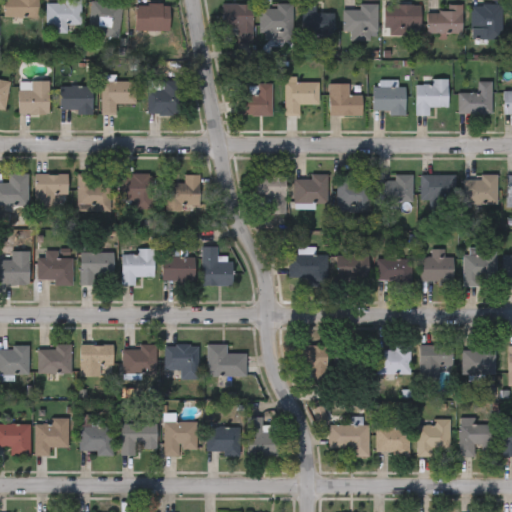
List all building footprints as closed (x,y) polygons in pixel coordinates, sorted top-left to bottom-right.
[(3,16),(3,0),(37,0),(37,16),(3,16)] [(45,24),(45,3),(62,3),(62,0),(80,0),(80,24),(66,24),(66,32),(52,32),(52,24),(45,24)] [(122,3),(119,37),(87,35),(89,1),(122,3)] [(446,11),(446,3),(460,3),(460,34),(425,34),(425,11),(446,11)] [(168,30),(134,30),(134,4),(168,4),(168,30)] [(235,42),(235,30),(221,30),(221,4),(251,4),(251,42),(235,42)] [(332,12),(333,36),(301,36),(300,4),(314,4),(314,13),(332,12)] [(418,34),(382,34),(382,4),(418,4),(418,34)] [(292,5),(292,40),(258,40),(258,5),(292,5)] [(500,38),(470,38),(470,5),(500,5),(500,38)] [(344,40),(344,9),(370,9),(370,40),(344,40)] [(0,78),(8,80),(3,109),(0,108),(0,78)] [(429,84),(429,78),(445,78),(445,106),(427,106),(427,114),(414,114),(414,84),(429,84)] [(17,112),(17,81),(48,81),(48,112),(17,112)] [(135,81),(134,103),(115,102),(115,114),(100,114),(100,81),(135,81)] [(284,114),(284,81),(317,81),(317,104),(298,104),(298,114),(284,114)] [(490,81),(490,113),(456,113),(456,92),(476,92),(476,81),(490,81)] [(180,82),(180,114),(146,114),(146,82),(180,82)] [(327,114),(327,83),(347,83),(347,94),(360,94),(360,114),(327,114)] [(271,84),(271,114),(235,114),(235,92),(247,92),(247,84),(271,84)] [(91,114),(76,114),(76,109),(58,109),(58,86),(91,86),(91,114)] [(371,110),(371,86),(404,86),(404,110),(371,110)] [(511,114),(501,114),(501,90),(511,90),(511,114)] [(76,173),(91,173),(92,182),(110,182),(110,210),(94,210),(94,206),(76,206),(76,173)] [(26,205),(0,205),(0,182),(7,182),(7,174),(26,174),(26,205)] [(54,195),(54,205),(34,205),(34,174),(66,174),(66,195),(54,195)] [(150,174),(150,207),(120,207),(120,174),(150,174)] [(165,182),(183,182),(183,174),(198,174),(198,205),(165,205),(165,182)] [(284,174),(284,213),(268,213),(268,195),(253,195),(253,174),(284,174)] [(293,178),(310,179),(310,174),(327,174),(326,205),(292,205),(293,178)] [(393,180),(393,174),(411,174),(411,201),(376,201),(376,180),(393,180)] [(419,174),(454,174),(454,201),(419,201),(419,174)] [(495,203),(462,203),(462,178),(479,178),(479,174),(495,174),(495,203)] [(349,176),(349,182),(368,182),(368,209),(336,209),(336,176),(349,176)] [(231,284),(201,284),(201,246),(215,246),(215,261),(231,261),(231,284)] [(287,255),(297,255),(297,247),(311,247),(311,254),(324,254),(324,281),(287,281),(287,255)] [(121,253),(136,253),(136,248),(152,248),(152,275),(135,275),(135,283),(121,283),(121,253)] [(419,281),(419,257),(429,257),(429,248),(442,248),(442,257),(451,257),(451,281),(419,281)] [(27,250),(27,283),(0,283),(0,259),(9,259),(9,250),(27,250)] [(335,250),(367,250),(367,279),(335,279),(335,250)] [(53,279),(36,279),(36,257),(44,257),(44,251),(54,251),(54,256),(70,256),(70,285),(53,285),(53,279)] [(79,251),(112,251),(112,273),(94,273),(94,284),(78,284),(79,251)] [(462,283),(462,253),(495,253),(495,283),(462,283)] [(511,254),(511,277),(501,277),(501,254),(511,254)] [(160,256),(193,256),(193,281),(160,281),(160,256)] [(374,281),(374,258),(410,258),(410,281),(374,281)] [(69,373),(36,372),(36,348),(52,348),(52,343),(69,344),(69,373)] [(196,378),(178,378),(178,369),(163,369),(163,343),(196,343),(196,378)] [(205,376),(205,343),(225,343),(225,353),(245,353),(245,376),(205,376)] [(78,375),(78,344),(111,344),(111,364),(99,364),(99,375),(78,375)] [(418,376),(418,344),(451,344),(451,365),(437,365),(437,376),(418,376)] [(0,374),(0,349),(10,349),(10,345),(27,345),(27,374),(0,374)] [(325,345),(325,382),(303,382),(303,345),(325,345)] [(121,375),(122,347),(154,347),(154,376),(121,375)] [(459,374),(459,347),(493,347),(493,374),(459,374)] [(375,373),(375,349),(409,349),(409,373),(375,373)] [(245,416),(261,416),(261,426),(275,426),(275,456),(245,456),(245,416)] [(367,456),(347,456),(347,446),(327,446),(327,424),(348,424),(348,416),(360,416),(360,423),(367,423),(367,456)] [(67,417),(67,446),(48,446),(48,455),(33,455),(33,423),(49,423),(49,417),(67,417)] [(493,445),(473,445),(473,457),(457,456),(458,417),(472,418),(472,423),(493,423),(493,445)] [(448,419),(448,454),(415,454),(415,425),(432,425),(432,419),(448,419)] [(195,421),(195,448),(177,448),(177,454),(163,454),(163,421),(195,421)] [(501,421),(511,421),(511,456),(501,456),(501,421)] [(0,423),(28,423),(28,454),(9,454),(9,446),(0,446),(0,423)] [(134,454),(119,454),(119,423),(155,423),(155,447),(134,447),(134,454)] [(111,454),(94,454),(94,450),(78,450),(78,425),(111,425),(111,454)] [(235,452),(204,452),(204,425),(235,425),(235,452)] [(407,426),(407,454),(374,454),(374,426),(407,426)]
